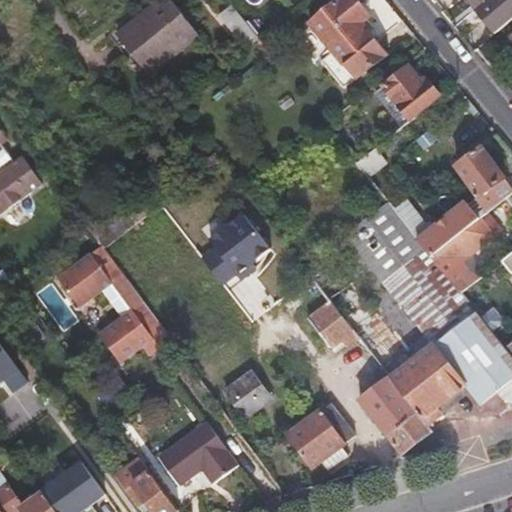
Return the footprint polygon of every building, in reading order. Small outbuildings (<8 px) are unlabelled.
[(156,0),(117,33),(149,73),(198,33),(169,0),(156,0)] [(370,20),(353,0),(338,0),(308,25),(344,68),(376,43),(362,26),(370,20)] [(500,0),(465,0),(476,11),(488,0),(498,0),(499,1),(500,0)] [(259,40),(232,6),(219,16),(246,50),(259,40)] [(423,86),(408,68),(384,89),(408,120),(439,95),(428,81),(423,86)] [(300,112),(274,77),(259,88),(286,122),(300,112)] [(476,201),(486,214),(508,196),(511,191),(511,187),(479,148),(455,169),(479,198),(476,201)] [(377,151),(359,166),(369,179),(387,164),(377,151)] [(13,169),(0,178),(0,216),(43,188),(24,162),(13,169)] [(8,163),(0,169),(0,177),(0,178),(13,169),(8,163)] [(178,189),(165,174),(90,229),(102,245),(178,189)] [(426,223),(407,199),(395,208),(417,238),(433,225),(430,220),(426,223)] [(468,205),(419,244),(431,259),(479,219),(468,205)] [(231,288),(277,245),(245,211),(199,253),(231,288)] [(511,402),(511,361),(504,351),(491,333),(460,295),(431,259),(419,244),(396,213),(353,247),(423,337),(432,349),(414,362),(405,351),(383,368),(392,379),(428,425),(442,414),(437,406),(462,387),(468,394),(478,409),(496,394),(503,402),(511,402)] [(486,214),(479,219),(494,237),(501,231),(486,214)] [(472,286),(481,278),(474,269),(468,274),(460,264),(494,237),(479,219),(431,259),(460,295),(472,286)] [(122,363),(146,346),(168,331),(104,247),(62,279),(82,307),(105,290),(125,317),(102,334),(122,363)] [(354,331),(356,333),(376,318),(366,304),(368,303),(327,251),(305,269),(312,277),(354,331)] [(312,277),(269,311),(311,365),(354,331),(312,277)] [(472,286),(460,295),(491,333),(501,325),(502,324),(472,286)] [(356,333),(383,368),(405,351),(368,303),(366,304),(376,318),(356,333)] [(156,360),(178,344),(168,331),(146,346),(156,360)] [(0,332),(0,387),(9,382),(15,392),(30,383),(0,332)] [(423,337),(405,351),(414,362),(432,349),(423,337)] [(274,398),(255,373),(228,394),(247,418),(274,398)] [(403,453),(433,431),(428,425),(392,379),(363,401),(403,453)] [(442,414),(468,394),(462,387),(437,406),(442,414)] [(344,445),(362,432),(337,399),(290,435),(290,436),(284,441),(290,450),(296,446),(313,469),(324,461),(331,470),(350,456),(344,445)] [(215,485),(243,465),(211,422),(162,459),(181,485),(203,469),(215,485)] [(151,474),(140,459),(116,476),(127,491),(151,474)] [(22,511),(56,511),(46,497),(43,494),(25,508),(0,473),(0,504),(5,511),(18,511),(21,510),(22,511)] [(151,511),(178,511),(151,474),(127,491),(126,491),(140,511),(141,511),(148,508),(151,511)] [(46,497),(56,511),(81,511),(62,485),(46,497)]
